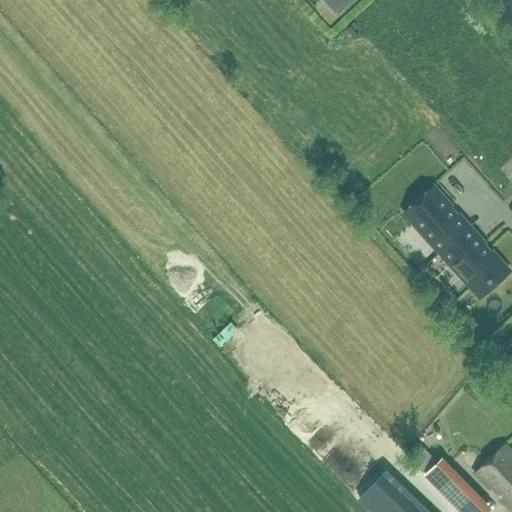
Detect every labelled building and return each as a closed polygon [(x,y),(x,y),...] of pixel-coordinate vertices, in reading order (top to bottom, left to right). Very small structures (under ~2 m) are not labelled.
[(324,0),(334,11),(346,0),(324,0)] [(404,212),(440,253),(470,226),(433,186),(404,212)] [(510,271),(470,226),(440,253),(480,297),(510,271)] [(511,511),(511,451),(506,445),(475,475),(511,511)] [(434,460),(424,451),(412,463),(422,472),(434,460)] [(488,511),(442,463),(427,477),(461,511),(488,511)]
